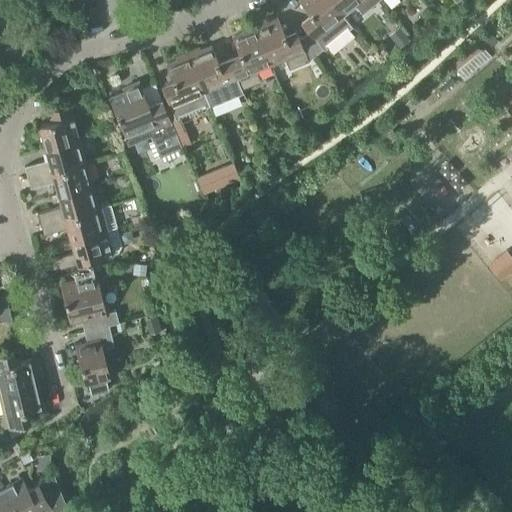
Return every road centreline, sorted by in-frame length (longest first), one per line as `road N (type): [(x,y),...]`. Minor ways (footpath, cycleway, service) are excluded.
road 1 (residential): [(13,238),(1,180),(6,140),(18,103),(44,70),(80,49),(181,26),(244,0)]
road 2 (residential): [(64,408),(31,269),(13,238)]
